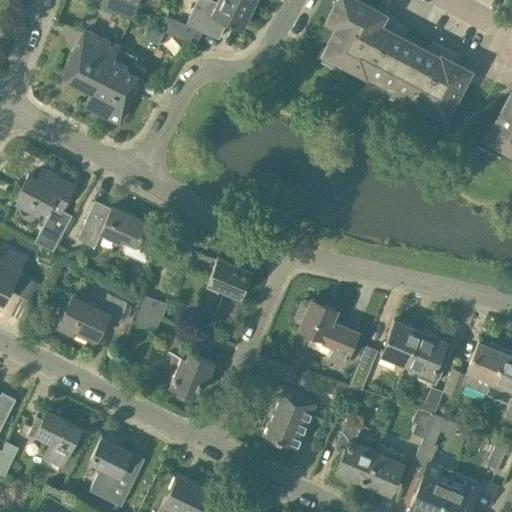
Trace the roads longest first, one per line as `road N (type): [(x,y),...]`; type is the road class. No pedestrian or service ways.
road 1 (residential): [(136,173),(187,83),(205,71),(243,70),(267,53),(294,0)]
road 2 (residential): [(207,447),(0,341)]
road 3 (residential): [(511,304),(290,256)]
road 4 (residential): [(207,447),(290,256)]
road 5 (residential): [(290,256),(136,173)]
road 6 (residential): [(136,173),(2,104)]
road 7 (residential): [(340,511),(207,447)]
